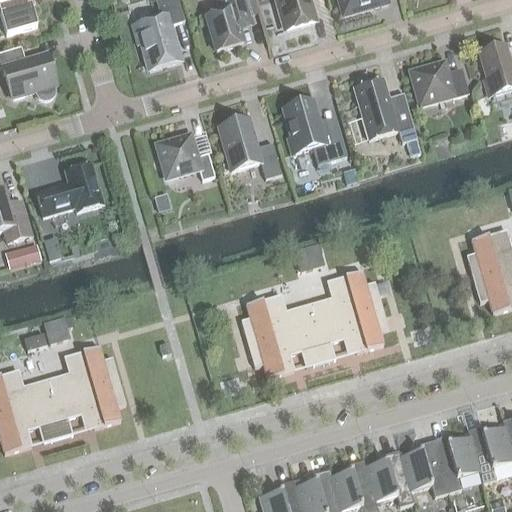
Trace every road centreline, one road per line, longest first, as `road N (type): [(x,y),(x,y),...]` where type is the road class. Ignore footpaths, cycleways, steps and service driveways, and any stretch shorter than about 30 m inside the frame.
road 1 (residential): [(111,122),(511,0)]
road 2 (residential): [(511,357),(206,440)]
road 3 (residential): [(221,472),(511,388)]
road 4 (residential): [(206,440),(0,508)]
road 5 (residential): [(88,511),(221,472)]
road 6 (residential): [(111,122),(78,0)]
